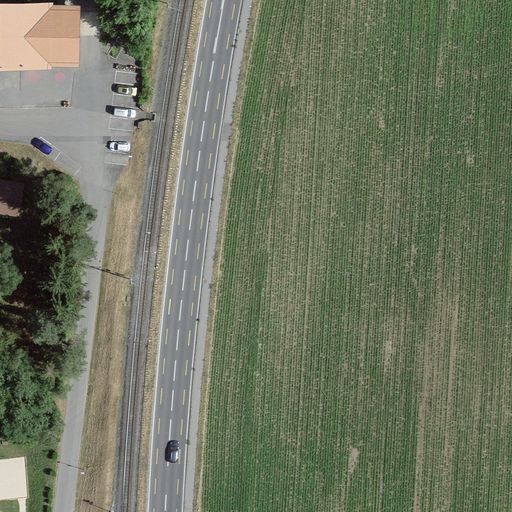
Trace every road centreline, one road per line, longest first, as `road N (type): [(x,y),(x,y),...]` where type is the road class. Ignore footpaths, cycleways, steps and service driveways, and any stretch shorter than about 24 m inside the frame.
road 1 (primary): [(224,0),(184,274),(165,511)]
road 2 (unclassified): [(0,126),(71,132),(87,146),(99,177),(63,511)]
